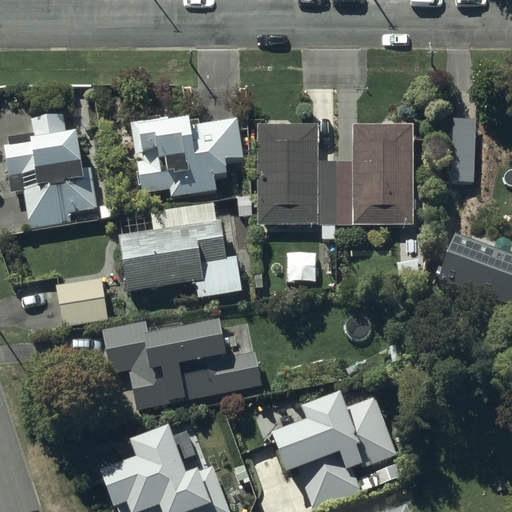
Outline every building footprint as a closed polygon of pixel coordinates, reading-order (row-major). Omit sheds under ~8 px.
[(243,167),(236,124),(200,130),(200,128),(190,130),(188,114),(168,117),(169,124),(160,125),(161,127),(131,131),(136,163),(143,162),(145,171),(138,172),(142,202),(170,198),(171,206),(217,199),(215,188),(228,186),(226,170),(243,167)] [(476,117),(452,117),(451,183),(474,183),(476,117)] [(66,141),(63,120),(31,125),(34,141),(8,145),(10,152),(5,153),(10,183),(8,184),(11,202),(24,200),(28,229),(31,229),(32,238),(71,231),(70,222),(98,217),(91,176),(83,178),(77,140),(66,141)] [(318,169),(318,133),(258,132),(257,233),(322,234),(322,246),(338,246),(338,234),(413,234),(414,133),(353,133),(353,169),(318,169)] [(154,240),(119,245),(128,302),(191,293),(192,296),(197,296),(198,306),(242,300),(238,268),(226,269),(220,230),(217,231),(214,212),(151,221),(154,240)] [(511,251),(455,232),(439,279),(511,304),(511,251)] [(312,260),(287,259),(287,287),(296,287),(296,285),(312,285),(312,260)] [(102,286),(56,293),(63,333),(108,326),(102,286)] [(146,330),(103,338),(111,383),(129,379),(136,418),(261,395),(255,361),(225,367),(220,337),(149,350),(146,330)] [(307,436),(272,447),(287,489),(301,484),(309,511),(328,511),(361,501),(354,481),(396,467),(377,407),(344,417),(341,408),(302,421),(307,436)] [(136,473),(101,487),(110,511),(226,511),(212,475),(193,482),(194,485),(186,489),(168,443),(130,458),(136,473)]
